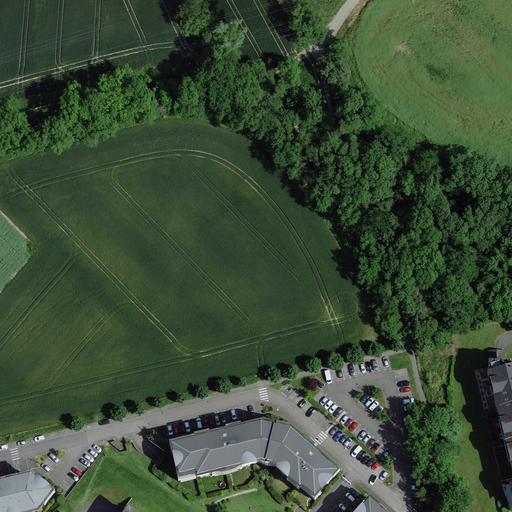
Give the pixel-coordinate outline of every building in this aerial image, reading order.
[(509,446),(511,445),(511,369),(506,369),(507,354),(504,354),(500,354),(495,354),(491,354),(491,369),(493,379),(509,446)] [(493,379),(491,369),(476,372),(509,511),(511,511),(511,456),(509,446),(493,379)] [(179,477),(195,473),(196,478),(211,474),(210,472),(239,465),(240,467),(255,464),(254,459),(258,458),(275,462),(279,465),(276,469),(287,479),(289,477),(300,487),(302,484),(315,495),(325,484),(325,485),(331,478),(330,477),(334,472),(325,464),(323,467),(315,460),(317,457),(311,451),(307,448),(303,444),(293,435),(289,439),(283,434),(264,429),(250,433),(249,428),(227,433),(194,441),(195,445),(184,447),(183,444),(172,447),(173,453),(172,454),(174,462),(175,462),(179,477)] [(314,448),(306,441),(303,444),(307,448),(311,451),(314,448)] [(0,481),(0,484),(1,486),(27,481),(26,476),(0,481)] [(0,511),(27,511),(39,509),(39,508),(42,507),(44,504),(43,503),(51,492),(31,477),(29,480),(27,481),(1,486),(0,486),(0,511)] [(377,511),(379,510),(371,503),(366,508),(365,507),(360,511),(377,511)]
